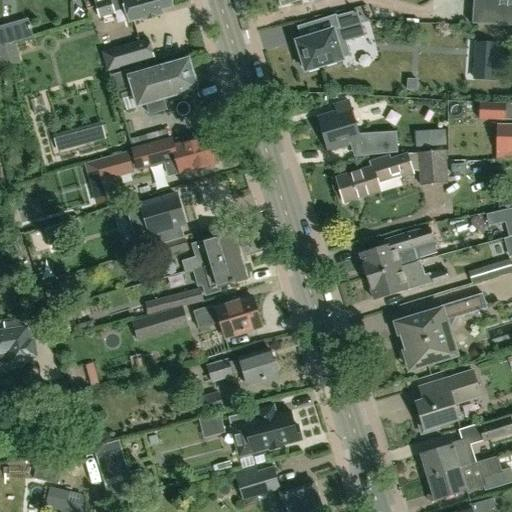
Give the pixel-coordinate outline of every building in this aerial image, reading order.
[(114,13),(126,10),(129,22),(141,19),(141,21),(159,15),(157,11),(172,6),(169,0),(93,0),(99,18),(114,14),(114,13)] [(511,26),(511,0),(472,0),(471,24),(511,26)] [(363,35),(356,11),(337,17),(340,28),(336,30),(297,41),(301,56),(298,57),(301,69),(305,68),(306,69),(350,56),(345,41),(363,35)] [(154,58),(148,37),(104,50),(110,71),(154,58)] [(476,43),(474,79),(494,80),(496,44),(476,43)] [(118,101),(132,96),(136,109),(147,105),(150,115),(166,111),(163,99),(197,89),(195,85),(197,80),(195,74),(191,72),(188,60),(146,73),(143,65),(110,76),(118,101)] [(416,90),(417,80),(407,79),(407,90),(416,90)] [(358,133),(349,100),(334,104),(336,111),(318,117),(328,150),(355,142),(356,156),(397,153),(396,130),(358,133)] [(479,119),(505,120),(506,104),(493,104),(479,103),(479,119)] [(497,159),(511,158),(511,125),(497,125),(497,151),(497,159)] [(149,134),(131,139),(133,148),(152,143),(149,134)] [(446,134),(415,136),(416,147),(446,146),(446,134)] [(171,138),(133,149),(138,170),(164,163),(168,177),(217,163),(209,136),(173,146),(171,138)] [(418,172),(419,186),(447,183),(444,151),(415,154),(418,172)] [(128,153),(86,165),(91,183),(113,177),(133,172),(128,153)] [(399,179),(413,175),(407,153),(389,159),(388,156),(368,162),(370,168),(337,177),(344,202),(381,191),(379,184),(398,178),(399,179)] [(184,223),(176,195),(141,205),(150,233),(174,226),(178,238),(234,222),(228,203),(198,212),(200,219),(184,223)] [(489,226),(505,222),(511,220),(511,208),(486,214),(489,226)] [(367,276),(402,266),(401,266),(419,261),(415,247),(433,241),(429,230),(409,234),(377,243),(378,248),(360,254),(367,276)] [(184,273),(192,271),(240,256),(234,233),(191,245),(195,258),(181,262),(184,273)] [(153,261),(188,250),(186,244),(184,238),(160,245),(148,249),(153,261)] [(240,256),(192,271),(197,287),(203,286),(205,296),(220,291),(219,288),(247,279),(240,256)] [(471,284),(511,271),(511,269),(509,259),(468,272),(471,284)] [(406,282),(402,266),(367,276),(374,300),(432,283),(429,275),(406,282)] [(433,286),(449,281),(445,269),(429,274),(429,275),(432,283),(433,286)] [(198,289),(163,298),(166,310),(201,301),(198,289)] [(413,368),(456,355),(449,331),(456,318),(487,308),(483,293),(426,311),(427,314),(396,324),(403,346),(399,347),(404,363),(411,360),(413,368)] [(262,326),(253,296),(212,309),(211,307),(194,312),(199,328),(219,321),(224,337),(262,326)] [(169,312),(155,316),(160,330),(183,323),(179,309),(169,312)] [(28,340),(26,321),(4,324),(5,331),(0,332),(0,364),(10,363),(10,364),(13,363),(13,366),(22,365),(22,362),(32,360),(31,358),(36,357),(34,339),(28,340)] [(278,375),(271,350),(229,363),(228,359),(208,365),(213,382),(243,373),(247,385),(278,375)] [(481,396),(473,371),(418,388),(422,401),(416,403),(420,416),(417,417),(422,434),(439,429),(437,425),(459,419),(454,404),(481,396)] [(218,392),(196,399),(201,415),(223,408),(218,392)] [(284,444),(302,440),(298,424),(294,425),(290,410),(276,414),(274,405),(247,413),(249,422),(239,425),(232,427),(240,457),(269,449),(269,450),(285,446),(284,444)] [(480,427),(479,428),(483,442),(511,433),(511,417),(511,418),(480,427)] [(210,424),(212,441),(229,439),(226,422),(210,424)] [(128,472),(118,440),(93,448),(109,500),(149,489),(145,473),(139,469),(128,472)] [(428,477),(470,465),(462,440),(452,443),(452,445),(421,454),(428,477)] [(466,493),(484,488),(485,492),(511,483),(511,474),(511,470),(502,472),(498,456),(470,465),(428,477),(435,499),(466,490),(466,493)] [(272,467),(270,465),(264,467),(265,469),(257,472),(256,467),(233,473),(242,501),(279,490),(272,467)] [(285,511),(323,511),(314,482),(279,493),(285,511)] [(70,511),(85,511),(82,497),(80,496),(72,493),(50,489),(46,507),(70,511)] [(487,511),(495,510),(492,499),(471,506),(470,504),(458,508),(459,511),(487,511)]
